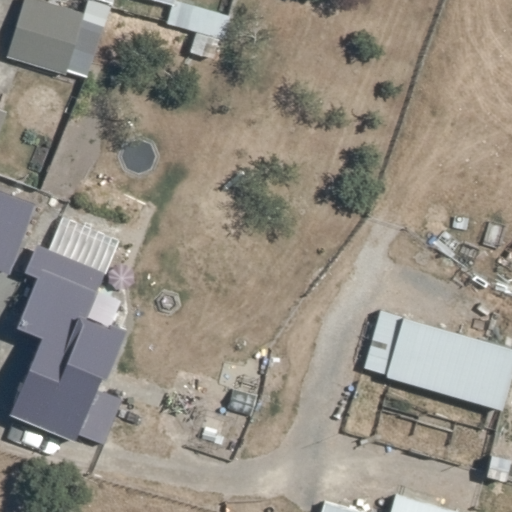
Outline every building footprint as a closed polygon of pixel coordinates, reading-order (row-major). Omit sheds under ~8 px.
[(103,8),(72,0),(17,0),(4,52),(87,73),(103,8)] [(221,7),(183,0),(166,0),(162,21),(189,26),(186,39),(214,44),(221,7)] [(31,209),(0,195),(0,253),(10,257),(31,209)] [(111,236),(56,211),(42,240),(31,235),(16,267),(27,272),(6,319),(24,327),(0,378),(0,403),(88,445),(113,391),(82,377),(107,323),(77,309),(111,236)] [(508,341),(372,304),(356,364),(492,400),(508,341)] [(252,346),(216,336),(206,374),(242,384),(252,346)] [(464,511),(466,507),(387,487),(380,511),(379,511),(317,496),(312,511),(464,511)]
